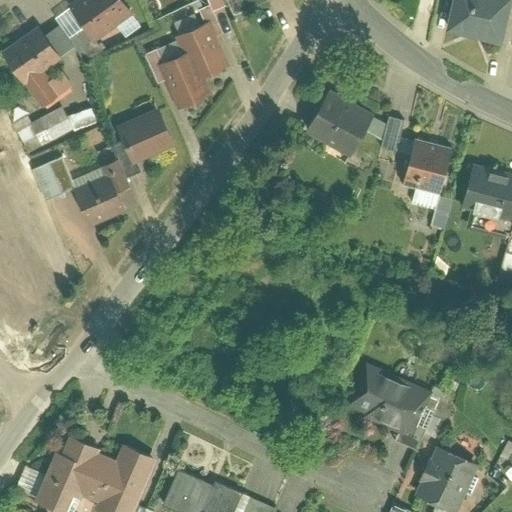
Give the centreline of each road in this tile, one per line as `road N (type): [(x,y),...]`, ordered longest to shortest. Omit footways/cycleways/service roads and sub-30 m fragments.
road 1 (residential): [(81,351),(263,108),(312,31),(322,0)]
road 2 (residential): [(81,351),(146,392),(353,486)]
road 3 (residential): [(511,108),(448,75),(355,0)]
